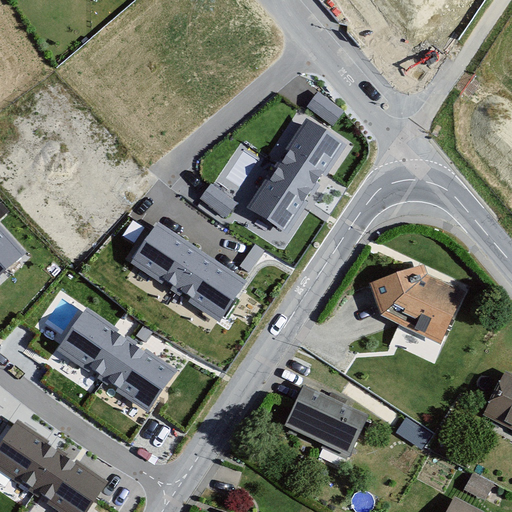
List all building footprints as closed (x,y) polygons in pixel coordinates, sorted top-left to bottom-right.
[(307,107),(333,127),(345,112),(319,92),(307,107)] [(348,147),(307,119),(247,209),(288,236),(348,147)] [(201,199),(227,218),(237,204),(212,185),(201,199)] [(247,284),(159,223),(131,264),(219,324),(247,284)] [(0,278),(26,254),(0,226),(0,278)] [(427,275),(423,266),(367,286),(381,322),(442,346),(457,310),(452,289),(427,275)] [(181,367),(88,305),(58,350),(151,413),(181,367)] [(511,376),(503,373),(481,421),(511,435),(511,376)] [(367,416),(304,386),(283,430),(346,461),(367,416)] [(89,511),(109,483),(18,421),(0,446),(0,471),(58,511),(89,511)] [(481,511),(452,498),(444,511),(481,511)]
